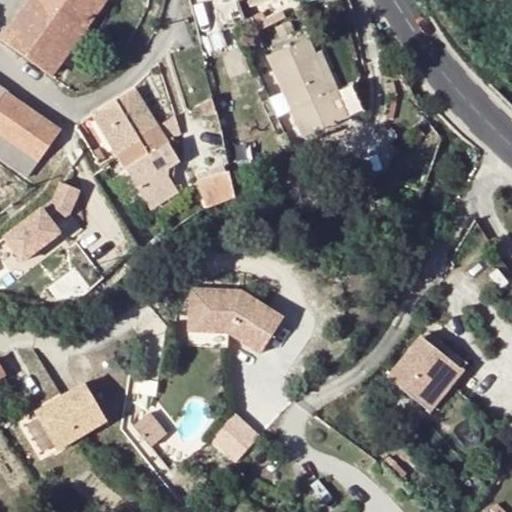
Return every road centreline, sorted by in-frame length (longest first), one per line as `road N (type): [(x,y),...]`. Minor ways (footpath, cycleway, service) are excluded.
road 1 (residential): [(0,62),(57,101),(93,102),(144,64),(176,0)]
road 2 (secondary): [(393,0),(420,44),(511,148)]
